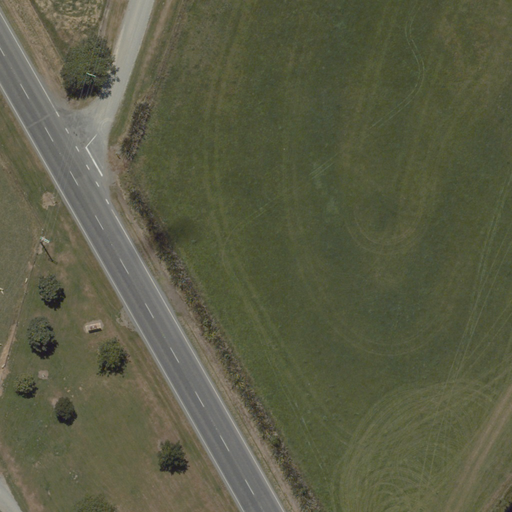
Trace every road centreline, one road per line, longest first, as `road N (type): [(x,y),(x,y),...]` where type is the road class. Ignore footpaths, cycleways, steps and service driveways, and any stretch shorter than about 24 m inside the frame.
road 1 (primary): [(263,511),(64,162)]
road 2 (unclassified): [(64,162),(101,126),(141,0)]
road 3 (primary): [(64,162),(0,49)]
